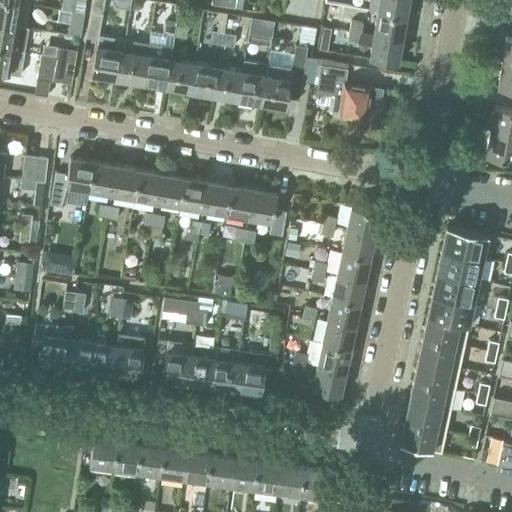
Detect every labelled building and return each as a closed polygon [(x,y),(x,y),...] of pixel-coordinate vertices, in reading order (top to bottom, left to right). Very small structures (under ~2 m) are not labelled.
[(29,2),(18,0),(0,0),(0,21),(25,26),(25,25),(29,2)] [(92,73),(118,78),(125,37),(99,33),(104,0),(92,0),(86,37),(98,39),(92,73)] [(143,0),(132,0),(131,8),(137,9),(143,5),(143,0)] [(378,0),(377,8),(406,13),(408,0),(378,0)] [(377,8),(373,32),(402,38),(406,13),(377,8)] [(71,9),(69,18),(83,21),(85,11),(71,9)] [(262,17),(260,33),(271,35),(274,19),(262,17)] [(353,18),(351,27),(363,29),(365,20),(353,18)] [(25,26),(0,21),(0,45),(14,48),(24,50),(28,25),(25,25),(25,26)] [(176,23),(164,21),(161,33),(172,35),(174,35),(176,23)] [(321,24),(319,36),(328,37),(330,25),(321,24)] [(187,26),(177,25),(175,37),(185,39),(187,26)] [(214,38),(223,40),(225,28),(216,27),(214,38)] [(363,29),(351,27),(350,35),(362,37),(363,29)] [(238,30),(225,28),(223,40),(236,42),(238,30)] [(291,68),(268,64),(261,102),(285,106),(288,85),(300,87),(310,31),(301,29),(299,44),(295,44),(291,68)] [(373,32),(369,57),(397,62),(402,38),(373,32)] [(149,42),(142,82),(166,86),(171,57),(170,57),(172,45),(171,45),(172,35),(161,33),(160,35),(159,43),(149,42)] [(502,60),(511,62),(511,37),(506,36),(502,60)] [(118,78),(142,82),(149,42),(125,37),(118,78)] [(0,45),(0,71),(10,73),(14,48),(0,45)] [(54,55),(67,57),(78,58),(79,50),(56,46),(54,55)] [(54,55),(41,53),(37,77),(51,79),(54,55)] [(78,58),(67,57),(54,55),(51,79),(74,83),(78,58)] [(190,90),(195,61),(171,57),(166,86),(190,90)] [(237,98),(261,102),(268,64),(244,60),(242,69),(237,98)] [(511,62),(502,60),(497,84),(511,87),(511,62)] [(214,94),(219,65),(195,61),(190,90),(214,94)] [(347,68),(321,64),(317,91),(331,94),(329,107),(331,111),(339,113),(339,115),(365,119),(368,99),(380,101),(382,88),(358,84),(356,81),(350,80),(347,82),(345,82),(347,68)] [(214,94),(237,98),(242,69),(219,65),(214,94)] [(511,107),(494,104),(490,128),(505,131),(511,132),(511,107)] [(511,132),(505,131),(490,128),(485,154),(511,158),(511,132)] [(22,177),(36,179),(44,180),(47,157),(24,154),(22,177)] [(66,185),(89,189),(94,160),(70,156),(67,173),(56,171),(50,204),(62,206),(66,185)] [(89,189),(110,192),(115,164),(94,160),(89,189)] [(110,192),(133,197),(139,168),(115,164),(110,192)] [(133,197),(158,201),(163,172),(139,168),(133,197)] [(158,201),(180,205),(185,176),(163,172),(158,201)] [(180,205),(202,208),(207,180),(185,176),(180,205)] [(36,179),(22,177),(21,187),(35,189),(36,179)] [(202,208),(225,212),(230,184),(207,180),(202,208)] [(225,212),(249,216),(254,188),(230,184),(225,212)] [(254,188),(249,216),(272,221),(270,232),(282,234),(286,210),(274,209),(277,192),(254,188)] [(96,211),(106,212),(109,200),(99,198),(96,211)] [(119,202),(109,200),(106,212),(111,213),(108,228),(114,229),(119,202)] [(351,205),(346,227),(375,233),(380,211),(351,205)] [(154,221),(156,209),(148,207),(146,219),(154,221)] [(156,209),(154,221),(154,222),(156,222),(154,233),(161,234),(163,224),(164,224),(166,210),(156,209)] [(326,211),(324,221),(336,223),(338,214),(326,211)] [(23,214),(21,226),(31,227),(33,215),(23,214)] [(199,229),(201,216),(191,215),(189,227),(199,229)] [(211,218),(201,216),(199,229),(209,230),(211,218)] [(334,233),(336,223),(324,221),(322,231),(334,233)] [(245,237),(247,224),(237,223),(235,236),(245,237)] [(257,226),(247,224),(245,237),(255,239),(257,226)] [(488,233),(446,225),(441,246),(483,255),(488,233)] [(30,239),(31,227),(21,226),(20,238),(30,239)] [(346,227),(342,248),(370,255),(375,233),(346,227)] [(285,253),(299,255),(302,241),(288,239),(285,253)] [(479,276),(483,255),(441,246),(437,268),(479,276)] [(342,248),(337,271),(365,277),(370,255),(342,248)] [(316,257),(313,266),(326,269),(328,260),(316,257)] [(18,261),(17,273),(26,274),(28,262),(18,261)] [(511,262),(505,261),(503,271),(511,273),(511,262)] [(323,279),(326,269),(313,266),(311,276),(323,279)] [(474,299),(479,276),(437,268),(432,290),(474,299)] [(337,271),(332,294),(361,299),(365,277),(337,271)] [(25,286),(26,274),(17,273),(15,285),(25,286)] [(73,302),(75,288),(65,287),(64,301),(73,302)] [(75,288),(73,302),(83,303),(85,289),(75,288)] [(469,321),(474,299),(432,290),(427,313),(469,321)] [(121,309),(123,295),(113,294),(111,308),(121,309)] [(332,294),(327,316),(356,322),(361,299),(332,294)] [(123,295),(121,309),(130,310),(132,296),(123,295)] [(498,296),(496,306),(506,308),(508,298),(498,296)] [(306,302),(304,312),(317,314),(319,305),(306,302)] [(195,319),(197,305),(188,304),(186,318),(195,319)] [(197,305),(195,319),(205,320),(207,306),(197,305)] [(496,306),(494,316),(503,318),(506,308),(496,306)] [(242,327),(245,312),(235,311),(233,325),(242,327)] [(245,312),(242,327),(252,328),(254,314),(245,312)] [(314,324),(317,314),(304,312),(302,321),(314,324)] [(6,313),(5,321),(20,322),(21,314),(6,313)] [(464,344),(469,321),(427,313),(422,335),(464,344)] [(327,316),(322,339),(351,345),(356,322),(327,316)] [(38,361),(64,365),(68,335),(70,325),(36,320),(32,348),(40,349),(38,361)] [(5,321),(2,346),(17,348),(20,322),(5,321)] [(138,375),(144,335),(117,331),(116,342),(112,371),(138,375)] [(88,368),(92,339),(68,335),(64,365),(88,368)] [(459,365),(464,344),(422,335),(418,357),(459,365)] [(186,382),(192,342),(158,337),(154,365),(164,366),(162,378),(186,382)] [(112,371),(116,342),(92,339),(88,368),(112,371)] [(322,339),(317,362),(346,368),(351,345),(322,339)] [(488,340),(486,349),(496,351),(498,342),(488,340)] [(210,385),(216,345),(192,342),(186,382),(210,385)] [(234,388),(239,348),(216,345),(210,385),(234,388)] [(274,353),(239,348),(234,388),(259,392),(261,379),(271,380),(274,353)] [(297,348),(295,358),(307,360),(309,351),(297,348)] [(486,349),(484,359),(494,362),(496,351),(486,349)] [(455,387),(459,365),(418,357),(413,378),(455,387)] [(511,359),(501,357),(497,374),(511,377),(511,359)] [(305,370),(307,360),(295,358),(293,367),(305,370)] [(346,368),(317,362),(312,387),(300,384),(297,396),(321,402),(323,390),(341,393),(346,368)] [(450,409),(455,387),(413,378),(408,400),(450,409)] [(479,382),(477,392),(487,394),(489,384),(479,382)] [(477,392),(475,402),(485,404),(487,394),(477,392)] [(511,399),(493,395),(489,413),(511,417),(511,420),(511,426),(511,399)] [(446,429),(450,409),(408,400),(404,421),(446,429)] [(441,451),(446,429),(404,421),(399,442),(441,451)] [(470,424),(468,434),(478,436),(480,426),(470,424)] [(89,463),(112,467),(116,437),(93,434),(89,463)] [(468,434),(466,444),(476,446),(478,436),(468,434)] [(112,467),(138,470),(142,441),(116,437),(112,467)] [(511,439),(502,438),(497,463),(511,466),(511,439)] [(138,470),(161,473),(165,444),(142,441),(138,470)] [(161,473),(184,477),(188,447),(165,444),(161,473)] [(184,477),(208,480),(212,451),(188,447),(184,477)] [(208,480),(231,483),(236,454),(212,451),(208,480)] [(231,483),(254,486),(259,457),(236,454),(231,483)] [(254,486),(278,490),(282,460),(259,457),(254,486)] [(278,490),(301,493),(305,464),(282,460),(278,490)] [(301,493),(325,496),(328,467),(305,464),(301,493)] [(384,511),(414,511),(417,501),(389,495),(386,507),(385,507),(384,511)] [(107,511),(108,505),(95,503),(93,511),(107,511)]
